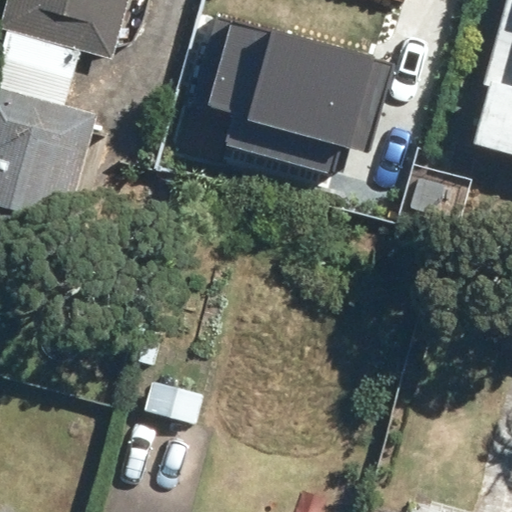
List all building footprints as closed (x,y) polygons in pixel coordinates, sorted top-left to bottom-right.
[(62,108),(76,56),(111,65),(127,0),(2,0),(0,10),(0,35),(1,36),(0,39),(0,245),(59,261),(97,117),(62,108)] [(511,161),(511,0),(500,0),(465,150),(511,161)] [(419,151),(362,135),(341,210),(399,226),(419,151)] [(143,413),(128,409),(107,489),(185,510),(206,430),(194,427),(202,397),(150,384),(143,413)] [(423,511),(466,511),(426,501),(423,511)]
